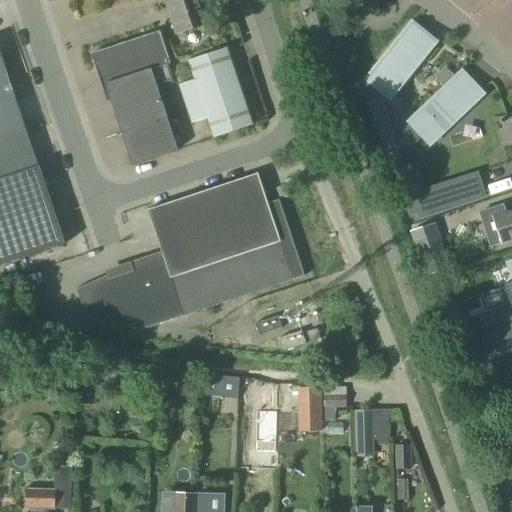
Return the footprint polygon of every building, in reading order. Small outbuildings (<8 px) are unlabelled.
[(208,24),(199,0),(165,0),(167,7),(172,5),(181,33),(208,24)] [(367,88),(388,154),(396,151),(420,128),(414,121),(399,134),(384,92),(386,90),(391,95),(434,45),(415,29),(367,88)] [(177,151),(156,87),(173,82),(168,66),(170,65),(159,32),(90,55),(106,103),(110,102),(131,166),(177,151)] [(213,139),(251,126),(226,49),(188,62),(213,139)] [(0,265),(65,244),(39,167),(37,167),(0,54),(0,265)] [(455,76),(444,68),(435,79),(444,86),(454,77),(455,76)] [(414,121),(420,128),(396,151),(388,154),(409,217),(415,216),(417,221),(486,199),(477,172),(424,189),(415,162),(408,165),(404,152),(424,132),(430,139),(478,93),(462,76),(414,121)] [(508,147),(511,145),(511,114),(498,119),(502,130),(497,131),(502,145),(507,143),(508,147)] [(267,205),(257,175),(147,211),(161,253),(130,263),(131,265),(76,290),(87,321),(142,331),(304,277),(279,201),(267,205)] [(482,223),(490,248),(511,240),(511,211),(492,218),(493,219),(482,223)] [(441,245),(418,253),(426,276),(449,268),(441,245)] [(511,263),(510,264),(511,268),(511,280),(504,283),(510,302),(477,313),(481,326),(511,315),(511,263)] [(259,337),(281,329),(277,317),(255,324),(259,337)] [(457,319),(443,324),(448,337),(461,332),(457,319)] [(511,319),(482,329),(486,342),(511,334),(511,319)] [(309,343),(319,340),(316,330),(306,333),(309,343)] [(283,352),(305,345),(301,332),(278,339),(283,352)] [(472,352),(457,357),(461,371),(477,366),(472,352)] [(237,400),(238,378),(204,375),(202,397),(237,400)] [(297,416),(320,416),(319,388),(297,389),(297,416)] [(96,389),(87,389),(87,399),(96,399),(96,389)] [(255,415),(256,403),(251,403),(252,391),(238,390),(238,404),(243,404),(242,415),(255,415)] [(346,408),(346,396),(338,396),(338,392),(323,392),(323,408),(324,408),(324,422),(335,422),(334,408),(346,408)] [(60,404),(70,404),(70,395),(60,395),(60,404)] [(389,444),(388,411),(354,411),(355,458),(374,458),(373,440),(379,444),(389,444)] [(395,471),(411,470),(411,446),(394,446),(395,471)] [(70,510),(71,468),(54,467),(53,490),(25,489),(25,510),(29,510),(28,511),(47,511),(48,511),(54,511),(54,510),(70,510)] [(196,495),(205,496),(206,479),(197,479),(196,494),(196,495)] [(195,511),(196,495),(196,494),(164,493),(163,511),(195,511)] [(223,511),(224,497),(205,496),(196,495),(195,511),(223,511)]
